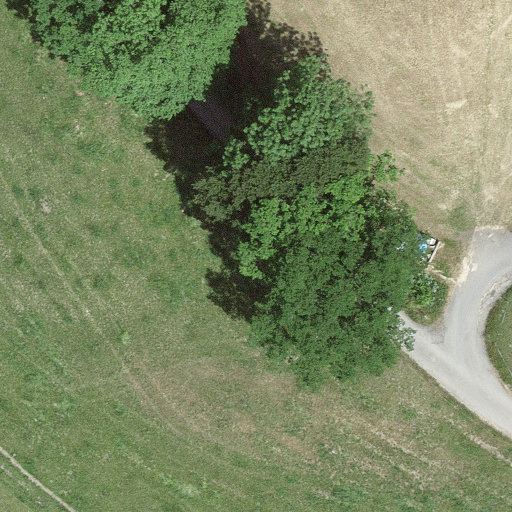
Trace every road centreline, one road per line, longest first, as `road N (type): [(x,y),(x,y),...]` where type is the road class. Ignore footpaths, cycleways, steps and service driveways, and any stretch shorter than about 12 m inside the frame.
road 1 (track): [(473,392),(403,337),(172,54),(141,0)]
road 2 (track): [(473,392),(465,356),(470,305),(511,265)]
